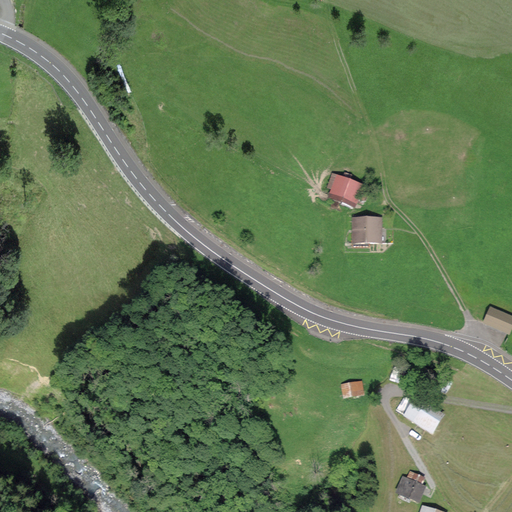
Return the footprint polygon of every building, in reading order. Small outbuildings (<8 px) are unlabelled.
[(359,192),(330,180),(321,201),(349,214),(359,192)] [(380,223),(355,223),(355,246),(379,246),(380,223)] [(511,327),(511,324),(487,312),(479,329),(504,342),(511,327)] [(360,385),(344,387),(346,399),(362,397),(360,385)] [(442,418),(418,403),(408,419),(432,434),(442,418)] [(423,486),(404,478),(399,492),(418,500),(423,486)]
